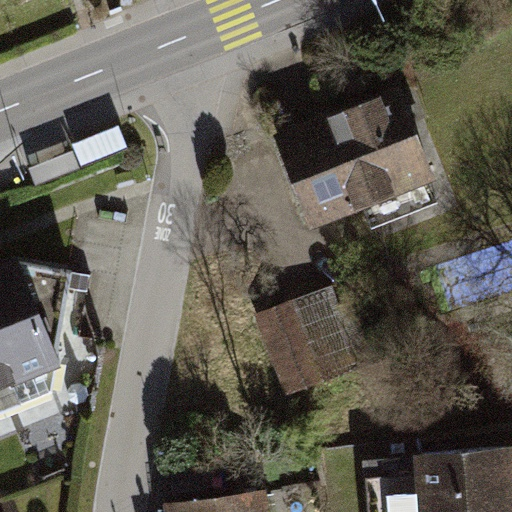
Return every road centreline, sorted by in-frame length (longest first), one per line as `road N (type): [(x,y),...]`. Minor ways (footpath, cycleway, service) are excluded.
road 1 (residential): [(191,36),(182,160),(119,511)]
road 2 (secondary): [(0,112),(191,36)]
